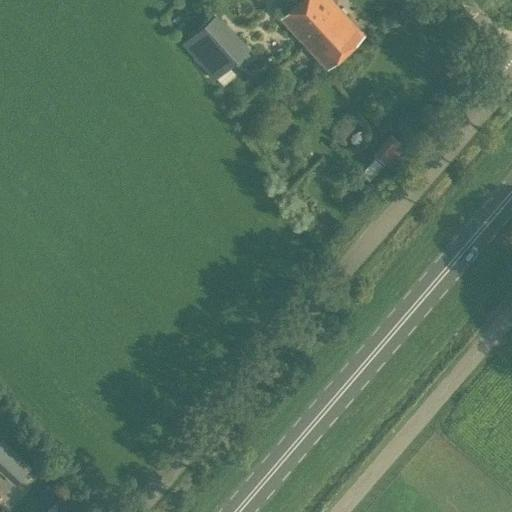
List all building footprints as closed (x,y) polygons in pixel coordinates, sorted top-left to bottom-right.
[(322,15),(334,4),(331,0),(299,0),(280,17),(306,46),(329,23),(322,15)] [(329,23),(306,46),(326,68),(363,35),(334,4),(322,15),(329,23)] [(181,42),(222,86),(239,70),(238,70),(256,54),(215,10),(181,42)] [(386,165),(405,145),(392,133),(373,152),(386,165)] [(371,178),(383,162),(374,156),(362,172),(371,178)] [(0,461),(0,471),(15,485),(32,467),(12,448),(10,449),(1,440),(0,440),(0,452),(5,456),(0,461)]
